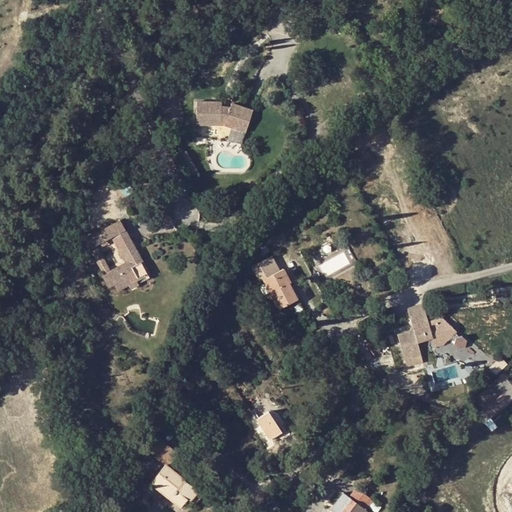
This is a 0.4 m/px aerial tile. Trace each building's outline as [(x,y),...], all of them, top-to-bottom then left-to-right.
[(216,105),(191,105),(191,126),(219,127),(241,133),(248,112),(227,105),(226,108),(216,108),(216,105)] [(134,191),(130,184),(121,189),(125,196),(134,191)] [(107,240),(111,237),(115,235),(126,229),(120,219),(83,240),(88,250),(90,249),(97,245),(100,243),(107,240)] [(119,243),(130,237),(126,229),(115,235),(119,243)] [(115,235),(111,237),(126,263),(129,261),(119,243),(115,235)] [(115,284),(118,291),(129,285),(137,281),(150,274),(130,237),(119,243),(129,261),(126,263),(111,271),(104,274),(103,275),(109,287),(115,284)] [(97,245),(90,249),(104,274),(111,271),(97,245)] [(280,270),(272,256),(252,266),(260,281),(264,279),(279,308),(298,299),(289,283),(291,282),(284,268),(280,270)] [(137,281),(129,285),(131,289),(139,285),(137,281)] [(460,336),(458,335),(455,333),(457,331),(442,316),(434,318),(434,319),(435,323),(429,325),(428,321),(423,304),(408,308),(414,330),(398,334),(406,360),(421,355),(418,342),(432,338),(435,347),(444,344),(451,337),(455,340),(454,344),(459,348),(466,346),(467,340),(462,335),(460,336)] [(501,389),(511,380),(505,371),(493,379),(501,389)] [(183,387),(179,380),(172,384),(176,391),(183,387)] [(496,400),(486,389),(474,398),(484,410),(485,410),(495,401),(496,400)] [(485,410),(489,414),(499,405),(495,401),(485,410)] [(256,408),(252,403),(248,405),(252,411),(256,408)] [(269,412),(257,419),(270,439),(281,432),(269,412)] [(191,501),(199,491),(199,490),(179,474),(168,466),(170,463),(178,453),(160,440),(150,452),(166,465),(151,483),(181,507),(187,498),(191,501)] [(168,466),(179,474),(181,472),(170,463),(168,466)] [(332,511),(364,511),(366,510),(374,500),(357,488),(349,497),(348,496),(336,511),(334,511),(333,511),(332,511)] [(199,491),(191,501),(196,504),(203,494),(199,491)] [(336,511),(348,496),(343,492),(330,509),(333,511),(334,511),(336,511)]
